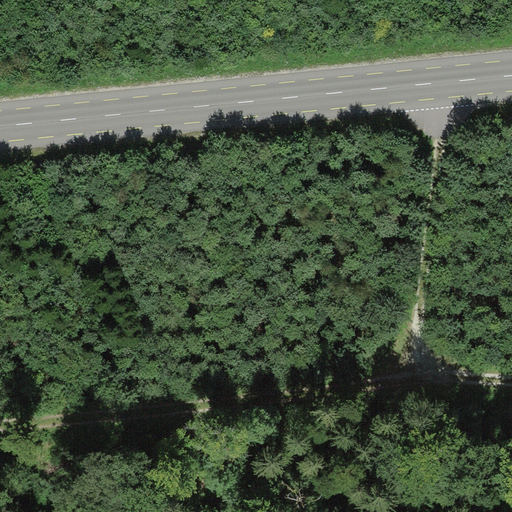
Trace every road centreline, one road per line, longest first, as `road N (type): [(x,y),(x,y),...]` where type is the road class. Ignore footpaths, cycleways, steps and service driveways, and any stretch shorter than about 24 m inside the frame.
road 1 (track): [(0,416),(411,377),(449,85)]
road 2 (primary): [(0,128),(511,79)]
